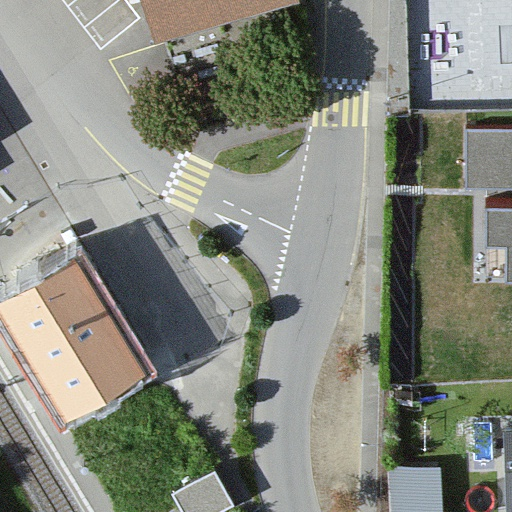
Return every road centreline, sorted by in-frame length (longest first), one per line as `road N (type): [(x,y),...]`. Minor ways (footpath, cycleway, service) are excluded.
road 1 (unclassified): [(0,3),(68,88),(160,176),(320,247)]
road 2 (tertiary): [(320,247),(281,401),(279,455),(292,511)]
road 3 (tertiary): [(348,0),(338,159),(320,247)]
